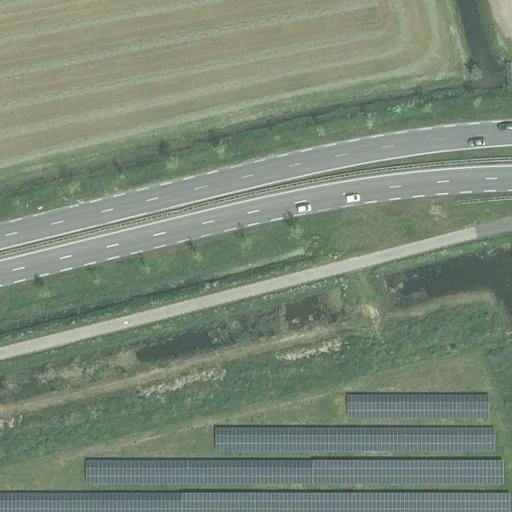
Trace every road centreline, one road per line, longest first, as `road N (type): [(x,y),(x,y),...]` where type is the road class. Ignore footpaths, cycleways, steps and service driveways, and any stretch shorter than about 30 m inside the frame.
road 1 (unclassified): [(0,354),(511,224)]
road 2 (primary): [(511,132),(377,147),(0,236)]
road 3 (primary): [(0,273),(329,195),(511,178)]
